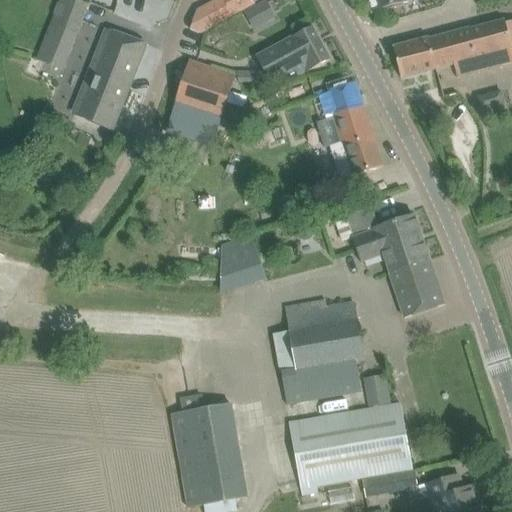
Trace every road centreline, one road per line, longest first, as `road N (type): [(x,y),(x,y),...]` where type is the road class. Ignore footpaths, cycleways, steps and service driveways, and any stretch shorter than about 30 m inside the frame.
road 1 (secondary): [(511,403),(438,200),(333,0)]
road 2 (unclassified): [(187,0),(105,192),(61,245)]
